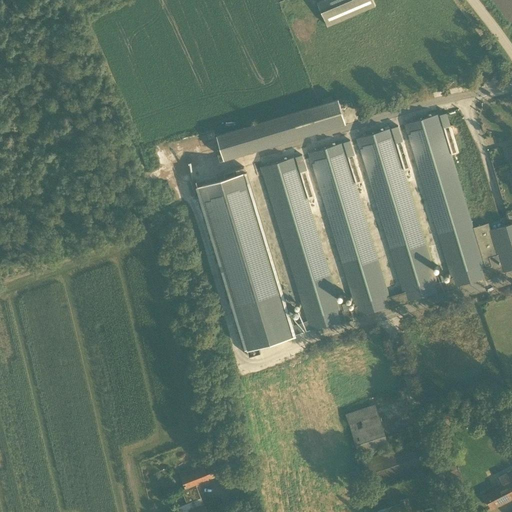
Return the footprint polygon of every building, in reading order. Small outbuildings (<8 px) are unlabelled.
[(327,26),(375,6),(372,0),(323,0),(317,3),(327,26)] [(484,82),(491,81),(488,69),(481,71),(484,82)] [(224,160),(346,124),(339,100),(217,136),(224,160)] [(445,113),(439,115),(438,114),(406,124),(399,126),(404,142),(411,140),(452,277),(437,281),(403,169),(409,167),(397,127),(391,129),(390,128),(358,138),(404,291),(389,296),(355,183),(362,181),(350,141),(343,143),(310,152),(356,306),(350,308),(348,302),(342,304),(339,305),(306,198),(313,196),(301,156),(294,158),(294,157),(262,167),(310,322),(293,328),(245,172),(197,186),(247,349),(340,321),(341,324),(362,318),(361,314),(388,306),(389,309),(410,303),(409,300),(436,292),(437,294),(458,288),(458,285),(485,277),(486,280),(507,274),(506,271),(511,269),(511,212),(507,215),(509,224),(490,230),(489,224),(473,228),(472,225),(451,155),(457,153),(445,113)] [(489,146),(497,143),(495,137),(486,140),(489,146)] [(352,435),(382,426),(375,404),(346,414),(352,435)] [(420,458),(419,455),(415,442),(422,439),(418,424),(404,428),(405,431),(386,437),(382,426),(352,435),(359,456),(388,446),(389,451),(362,460),(371,487),(424,469),(420,458)] [(206,471),(205,468),(181,478),(185,489),(182,491),(187,503),(179,506),(179,507),(180,511),(207,511),(196,485),(209,479),(206,471)] [(492,509),(511,498),(511,472),(507,475),(511,482),(485,495),(492,509)] [(408,511),(412,511),(407,497),(399,500),(401,504),(391,507),(378,511),(408,511)]
